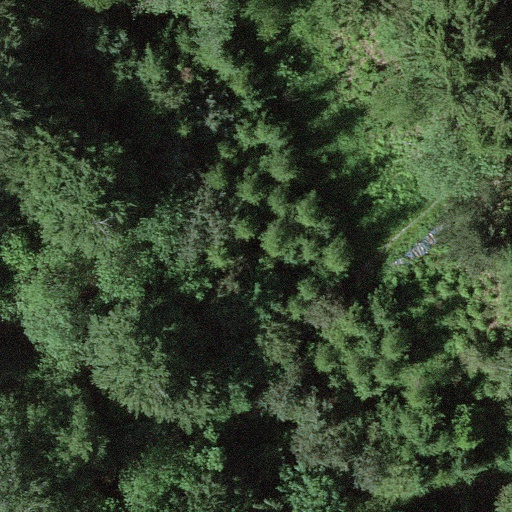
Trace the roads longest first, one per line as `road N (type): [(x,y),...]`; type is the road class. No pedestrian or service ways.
road 1 (track): [(0,467),(189,405),(500,152),(511,131)]
road 2 (track): [(511,466),(367,478),(189,405)]
